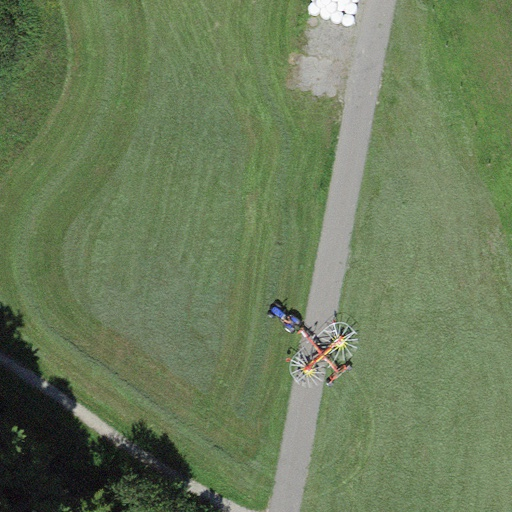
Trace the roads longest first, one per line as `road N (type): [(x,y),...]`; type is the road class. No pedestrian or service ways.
road 1 (residential): [(392,0),(326,300)]
road 2 (track): [(289,511),(326,300)]
